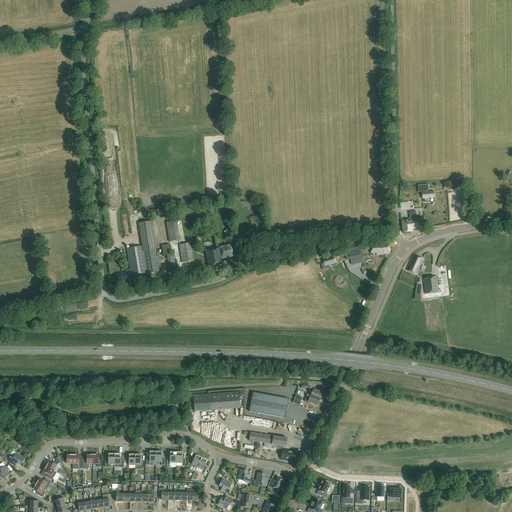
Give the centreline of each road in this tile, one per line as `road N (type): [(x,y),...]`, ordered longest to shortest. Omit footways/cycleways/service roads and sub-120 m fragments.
road 1 (unclassified): [(399,238),(293,241),(197,286),(110,295),(101,280),(85,28)]
road 2 (primary): [(511,391),(338,359),(0,350)]
road 3 (unclassified): [(303,479),(406,249)]
road 4 (unclassified): [(399,238),(390,0)]
road 5 (unclassified): [(19,485),(52,442),(189,435),(221,459)]
road 6 (track): [(417,511),(400,480),(340,477),(308,465)]
